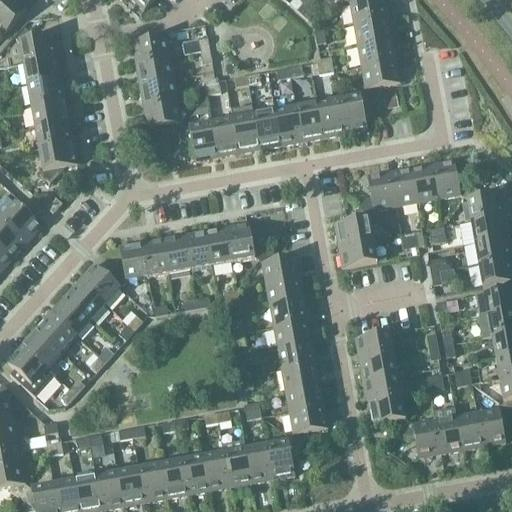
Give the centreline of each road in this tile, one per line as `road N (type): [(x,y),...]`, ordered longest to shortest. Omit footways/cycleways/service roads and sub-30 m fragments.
road 1 (residential): [(306,166),(440,142),(427,57)]
road 2 (residential): [(333,310),(369,506)]
road 3 (residential): [(0,343),(130,198)]
road 4 (residential): [(130,198),(306,166)]
road 5 (residential): [(130,198),(99,38)]
road 6 (residential): [(333,310),(306,166)]
road 7 (residential): [(369,506),(511,480)]
